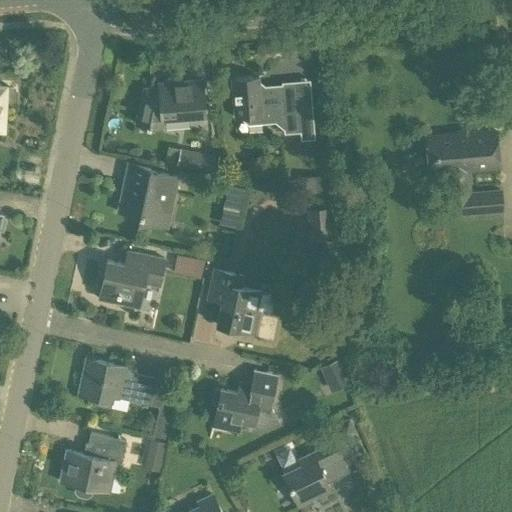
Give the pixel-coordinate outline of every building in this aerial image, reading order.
[(264,90),(260,86),(259,75),(232,77),(235,117),(240,117),(248,124),(275,122),(283,129),(283,133),(299,132),(300,140),(314,139),(311,102),(283,104),(281,88),(264,90)] [(160,128),(162,117),(205,114),(202,80),(168,82),(168,86),(144,88),(136,123),(146,125),(145,127),(150,128),(151,126),(160,128)] [(15,100),(15,91),(9,87),(3,87),(3,85),(0,85),(0,125),(1,126),(2,103),(8,104),(15,100)] [(469,194),(467,168),(498,166),(495,131),(427,136),(430,172),(447,170),(451,214),(502,210),(500,191),(469,194)] [(205,171),(209,153),(193,150),(189,168),(205,171)] [(178,176),(129,166),(124,188),(122,188),(117,211),(139,216),(138,221),(157,225),(162,203),(172,206),(178,176)] [(227,184),(221,215),(237,219),(244,188),(227,184)] [(306,210),(307,227),(332,225),(330,207),(306,210)] [(159,286),(165,259),(133,252),(130,265),(107,260),(98,299),(117,303),(118,296),(119,296),(120,294),(140,298),(144,282),(159,286)] [(200,278),(204,260),(177,254),(173,272),(200,278)] [(271,312),(275,294),(240,287),(243,275),(213,269),(207,298),(221,301),(216,325),(253,333),(258,310),(271,312)] [(132,389),(137,370),(125,368),(125,366),(88,358),(85,374),(82,373),(78,394),(96,398),(94,404),(110,408),(112,396),(130,400),(132,389)] [(350,383),(338,358),(319,367),(331,392),(350,383)] [(212,426),(213,426),(226,429),(239,431),(241,421),(252,424),(250,430),(259,432),(279,423),(273,412),(269,411),(277,374),(255,369),(251,383),(238,381),(235,392),(221,388),(220,390),(214,389),(211,404),(217,405),(212,426)] [(173,398),(161,396),(153,435),(164,437),(173,398)] [(356,433),(349,417),(333,425),(341,440),(356,433)] [(121,462),(126,440),(111,437),(108,447),(98,445),(95,455),(67,449),(60,481),(76,484),(74,491),(77,496),(86,498),(91,495),(92,488),(110,492),(116,461),(121,462)] [(165,443),(149,439),(146,454),(162,457),(165,443)] [(274,454),(283,473),(299,505),(331,490),(319,465),(341,454),(334,441),(299,459),(295,460),(289,447),(274,454)] [(221,511),(213,494),(198,501),(201,509),(195,511),(221,511)]
